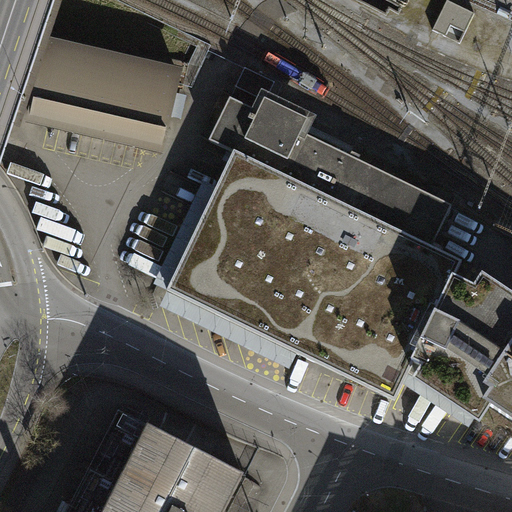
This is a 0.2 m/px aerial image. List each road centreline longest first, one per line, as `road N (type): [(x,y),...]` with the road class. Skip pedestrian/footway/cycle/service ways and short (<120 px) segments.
road 1 (unclassified): [(34,313),(91,327),(352,446)]
road 2 (unclassified): [(352,446),(511,500)]
road 3 (secondary): [(0,450),(24,382),(34,313)]
